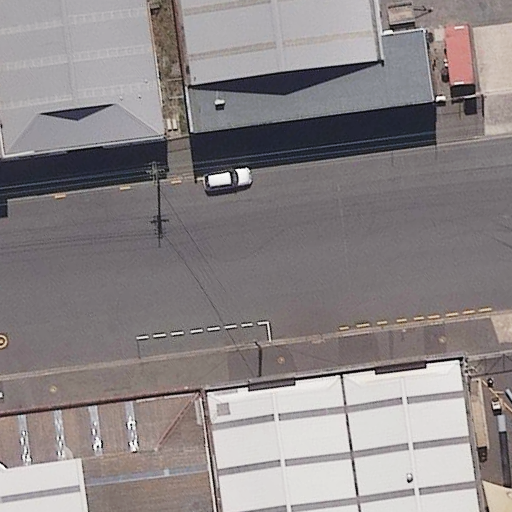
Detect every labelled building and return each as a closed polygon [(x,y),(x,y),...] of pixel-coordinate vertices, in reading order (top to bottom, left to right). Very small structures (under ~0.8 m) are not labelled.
[(0,0),(0,28),(15,155),(206,131),(199,75),(190,0),(0,0)] [(388,0),(190,0),(199,75),(395,51),(388,0)] [(0,156),(15,155),(0,28),(0,156)] [(395,51),(199,75),(206,131),(447,102),(440,46),(395,51)] [(490,511),(469,351),(209,382),(226,511),(490,511)] [(0,511),(226,511),(209,382),(0,407),(0,511)]
